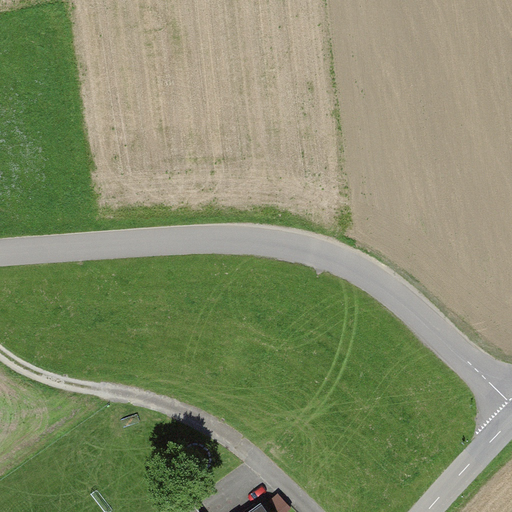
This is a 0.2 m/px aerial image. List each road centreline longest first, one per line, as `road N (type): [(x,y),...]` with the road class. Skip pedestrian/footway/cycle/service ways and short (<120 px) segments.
road 1 (unclassified): [(0,254),(204,240),(284,245),(359,268),(511,404)]
road 2 (track): [(0,351),(65,385),(122,395)]
road 3 (tertiary): [(428,511),(511,421)]
